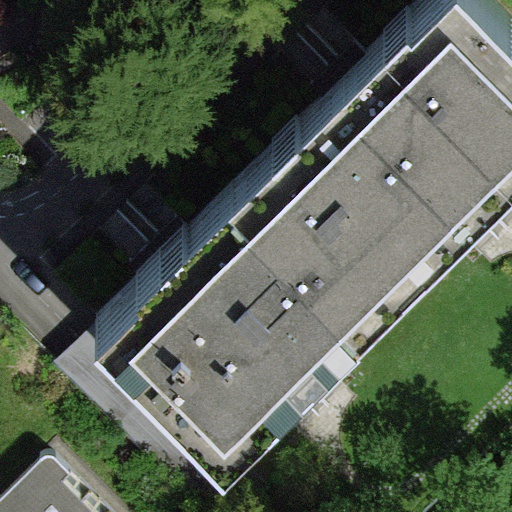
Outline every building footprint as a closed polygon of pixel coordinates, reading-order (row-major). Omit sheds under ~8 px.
[(511,15),(496,0),(418,0),(347,72),(475,199),(511,161),(511,15)] [(234,181),(364,309),(475,199),(347,72),(234,181)] [(234,181),(100,314),(226,448),(364,309),(234,181)] [(226,448),(100,314),(52,357),(213,511),(239,511),(264,487),(226,448)] [(0,511),(118,511),(58,451),(45,451),(0,494),(0,511)]
